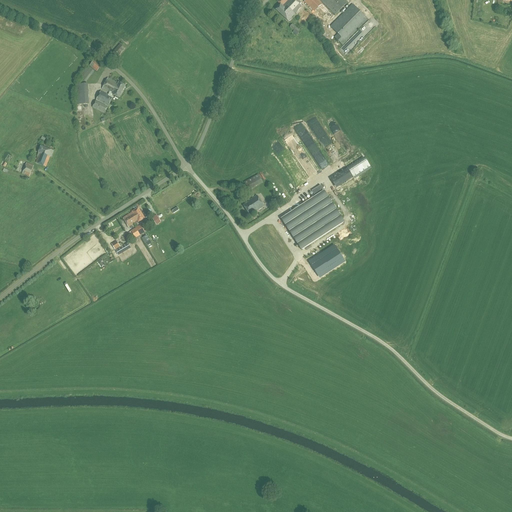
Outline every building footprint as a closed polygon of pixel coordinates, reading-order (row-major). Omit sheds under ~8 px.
[(290,22),(291,20),(291,19),(295,14),(294,14),(302,6),(295,0),(278,0),(277,1),(280,4),(275,9),(288,21),(290,22)] [(318,0),(305,0),(304,2),(314,11),(322,3),(318,0)] [(320,0),(335,15),(347,3),(344,0),(320,0)] [(342,45),(368,19),(352,4),(330,26),(337,34),(334,37),(342,45)] [(296,36),(300,31),(292,24),(289,27),(294,31),(292,32),(296,36)] [(352,39),(343,47),(349,53),(358,45),(352,39)] [(356,59),(369,48),(365,43),(352,55),(356,59)] [(115,60),(125,49),(120,44),(110,55),(115,60)] [(97,72),(102,65),(94,59),(89,66),(97,72)] [(86,82),(94,71),(87,66),(79,77),(86,82)] [(116,82),(108,78),(102,89),(109,93),(108,94),(101,90),(92,107),(104,114),(113,97),(112,96),(113,95),(115,96),(114,97),(118,99),(119,98),(125,86),(116,81),(116,82)] [(76,105),(89,104),(88,84),(75,85),(76,105)] [(327,120),(321,123),(335,147),(341,144),(327,120)] [(341,144),(336,147),(341,154),(346,150),(341,144)] [(51,157),(54,151),(41,146),(38,153),(39,153),(37,158),(36,162),(46,166),(50,157),(51,157)] [(29,177),(34,165),(26,163),(22,174),(29,177)] [(245,180),(249,188),(263,180),(259,173),(245,180)] [(345,222),(320,185),(312,191),(315,196),(281,219),(301,250),(345,222)] [(257,210),(264,206),(257,195),(251,199),(251,200),(243,206),(249,214),(256,209),(257,210)] [(139,222),(145,218),(138,208),(132,212),(123,218),(128,227),(134,223),(137,227),(131,231),(129,233),(133,239),(135,238),(145,232),(141,225),(138,226),(136,222),(138,221),(139,222)] [(115,250),(120,247),(117,241),(111,244),(115,250)] [(334,243),(310,259),(320,273),(344,257),(334,243)]
